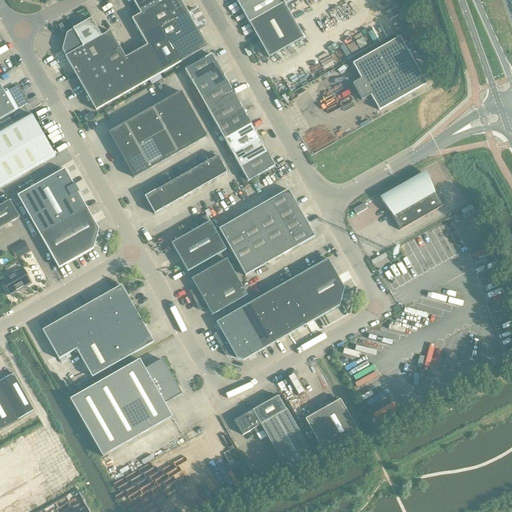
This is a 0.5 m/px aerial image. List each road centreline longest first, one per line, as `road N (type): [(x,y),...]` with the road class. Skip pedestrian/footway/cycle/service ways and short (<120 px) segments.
road 1 (unclassified): [(326,205),(376,292),(377,311),(223,400),(138,250)]
road 2 (unclassified): [(138,250),(18,37)]
road 3 (unclassified): [(206,0),(326,205)]
road 4 (unclassified): [(0,328),(138,250)]
road 5 (unclassified): [(460,130),(326,205)]
